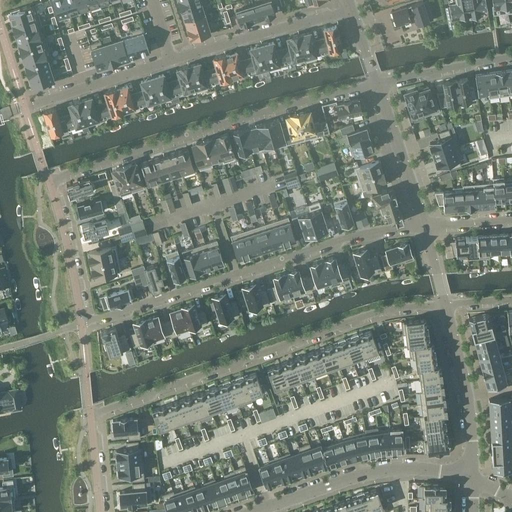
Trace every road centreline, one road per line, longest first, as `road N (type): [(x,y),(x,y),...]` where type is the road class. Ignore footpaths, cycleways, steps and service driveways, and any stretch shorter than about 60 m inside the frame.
road 1 (residential): [(89,415),(370,314),(444,304)]
road 2 (residential): [(422,225),(358,234),(80,323)]
road 3 (residential): [(49,180),(376,82)]
road 4 (residential): [(255,511),(358,474),(472,476)]
road 5 (residential): [(172,59),(349,11)]
road 6 (residential): [(472,476),(467,396),(444,304)]
road 7 (residential): [(24,107),(172,59)]
road 8 (residential): [(422,225),(376,82)]
road 9 (residential): [(80,323),(49,180)]
road 10 (residential): [(376,82),(511,56)]
